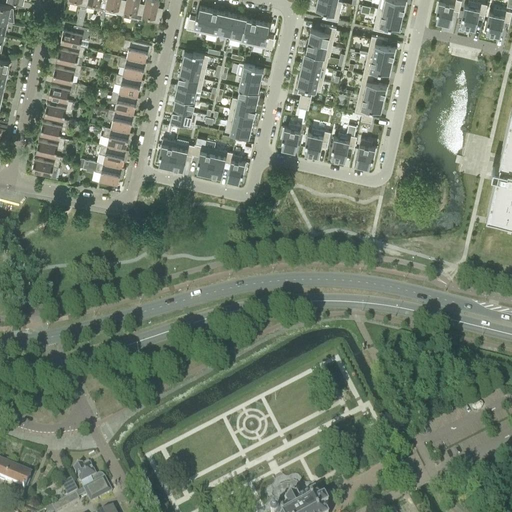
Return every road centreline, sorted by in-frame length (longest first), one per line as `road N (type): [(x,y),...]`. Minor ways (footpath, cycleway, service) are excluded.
road 1 (secondary): [(511,319),(381,285),(279,282),(49,338)]
road 2 (secondary): [(63,365),(274,302),(341,299),(511,335)]
road 3 (residential): [(259,157),(379,180),(418,32)]
road 4 (residential): [(8,183),(50,0)]
road 5 (residential): [(138,174),(175,0)]
road 6 (residential): [(259,157),(289,21),(271,3)]
road 7 (unclassified): [(0,415),(50,429),(91,426),(63,365)]
road 8 (residential): [(138,174),(241,197),(252,191),(259,157)]
road 9 (residential): [(130,203),(8,183)]
